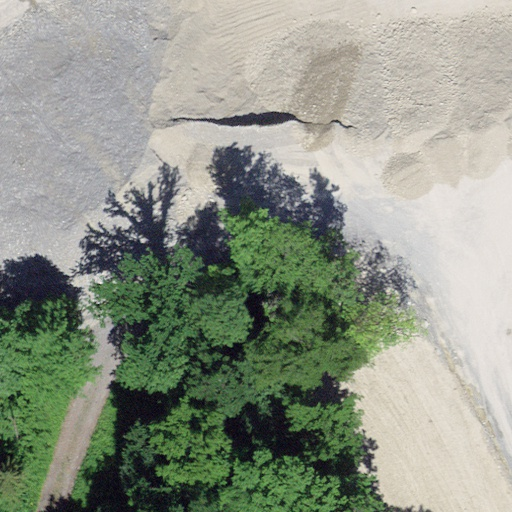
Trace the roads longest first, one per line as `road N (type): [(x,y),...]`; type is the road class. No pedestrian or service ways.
road 1 (track): [(62,511),(85,421),(212,317),(441,248)]
road 2 (track): [(511,414),(441,248)]
